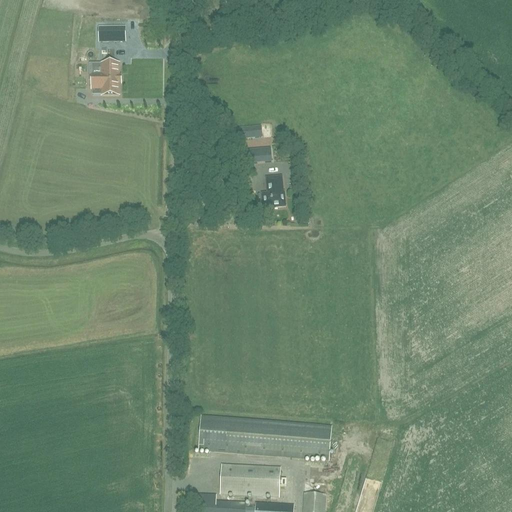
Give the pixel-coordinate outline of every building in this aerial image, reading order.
[(158,25),(159,15),(151,14),(150,24),(158,25)] [(109,28),(109,43),(126,43),(126,28),(109,28)] [(100,63),(121,62),(121,54),(100,55),(100,63)] [(89,75),(92,75),(92,90),(102,90),(102,96),(119,96),(119,84),(121,84),(121,77),(119,77),(119,65),(102,65),(90,65),(89,75)] [(230,141),(262,137),(261,126),(229,130),(230,141)] [(272,162),(270,149),(249,151),(250,164),(272,162)] [(266,179),(267,194),(262,195),(263,210),(285,208),(284,193),(283,193),(282,178),(266,179)] [(201,417),(198,452),(328,462),(331,427),(201,417)] [(221,466),(220,496),(278,499),(280,469),(221,466)] [(325,511),(326,496),(304,495),(303,511),(325,511)] [(293,511),(293,507),(255,505),(255,510),(245,510),(246,504),(216,503),(216,497),(198,496),(196,511),(293,511)]
